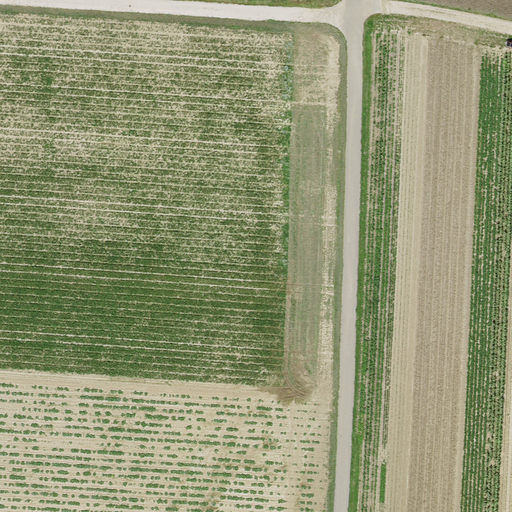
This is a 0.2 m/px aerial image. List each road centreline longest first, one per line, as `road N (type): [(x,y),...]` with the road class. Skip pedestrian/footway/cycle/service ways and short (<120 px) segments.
road 1 (track): [(342,511),(365,0)]
road 2 (track): [(101,0),(511,42)]
